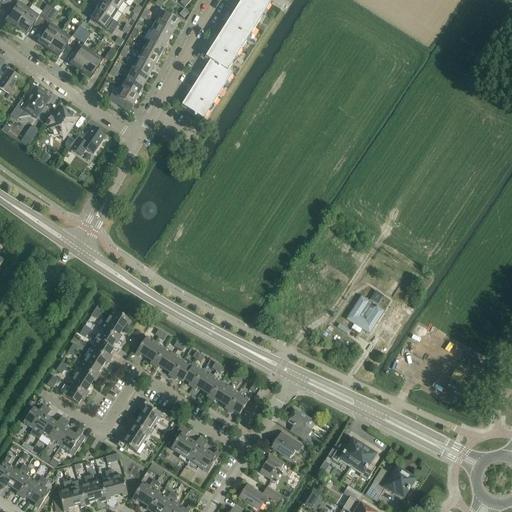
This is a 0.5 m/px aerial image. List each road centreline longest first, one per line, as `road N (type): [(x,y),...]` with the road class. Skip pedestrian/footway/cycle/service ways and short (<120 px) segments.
road 1 (residential): [(42,390),(103,431),(141,375),(186,406),(195,422),(248,449)]
road 2 (tertiary): [(262,357),(76,249)]
road 3 (tertiary): [(483,461),(295,368)]
road 4 (tertiary): [(290,378),(476,472)]
road 5 (residential): [(137,140),(0,46)]
road 6 (residential): [(137,140),(216,0)]
road 7 (residential): [(76,249),(137,140)]
